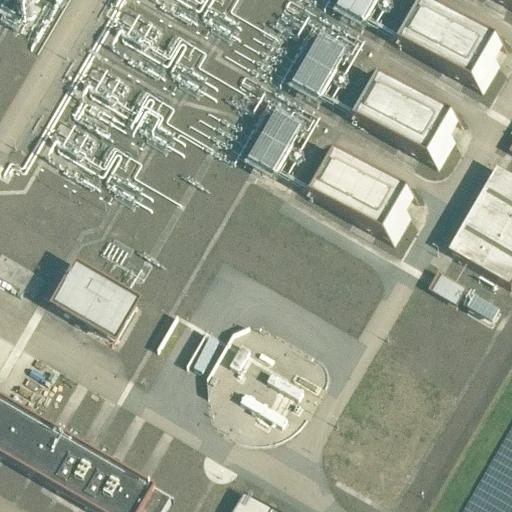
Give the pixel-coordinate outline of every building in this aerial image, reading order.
[(343,0),(334,17),(363,32),(379,0),(343,0)] [(511,0),(484,0),(511,16),(511,0)] [(386,44),(483,101),(508,57),(411,1),(410,3),(421,9),(398,49),(387,43),(386,44)] [(291,94),(320,107),(345,54),(316,41),(291,94)] [(366,79),(377,85),(354,125),(343,119),(342,120),(438,177),(464,133),(367,77),(366,79)] [(245,169),(274,185),(303,132),(275,116),(245,169)] [(419,210),(323,153),(322,155),(333,161),(309,201),(298,195),(297,197),(394,253),(419,210)] [(511,297),(511,295),(511,185),(501,179),(452,263),(511,297)] [(142,309),(77,271),(51,315),(118,354),(142,309)] [(440,279),(430,295),(456,310),(465,295),(440,279)] [(237,376),(253,358),(237,344),(221,361),(237,376)] [(168,511),(171,507),(0,406),(0,465),(79,511),(168,511)] [(259,511),(244,503),(239,511),(259,511)]
